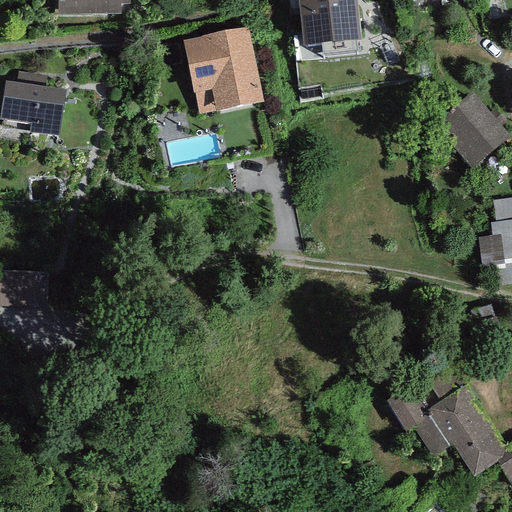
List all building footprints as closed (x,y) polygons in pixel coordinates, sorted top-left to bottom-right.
[(57,0),(58,19),(120,19),(120,8),(130,8),(129,0),(57,0)] [(349,0),(298,0),(305,57),(360,51),(354,2),(349,2),(349,0)] [(247,32),(182,46),(199,116),(217,112),(217,116),(263,108),(247,32)] [(0,137),(61,146),(69,92),(43,88),(44,80),(19,76),(18,84),(4,82),(0,112),(0,137)] [(472,97),(433,130),(472,175),(511,142),(472,97)] [(498,286),(511,284),(511,201),(495,204),(498,226),(492,227),(494,238),(478,240),(482,269),(496,267),(498,286)] [(48,275),(0,273),(0,306),(47,308),(48,275)] [(405,434),(413,429),(432,458),(454,445),(474,477),(497,463),(493,457),(506,450),(451,364),(425,380),(441,405),(429,412),(414,389),(387,406),(405,434)] [(511,445),(506,450),(493,457),(497,463),(511,487),(511,445)]
